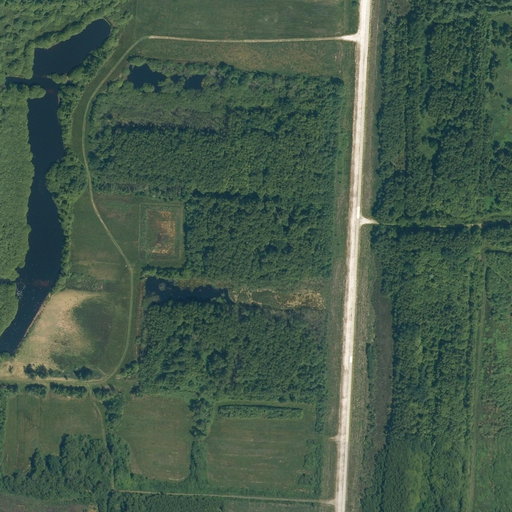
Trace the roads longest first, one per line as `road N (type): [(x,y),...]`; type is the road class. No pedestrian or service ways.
road 1 (track): [(338,500),(351,221)]
road 2 (track): [(351,221),(360,37)]
